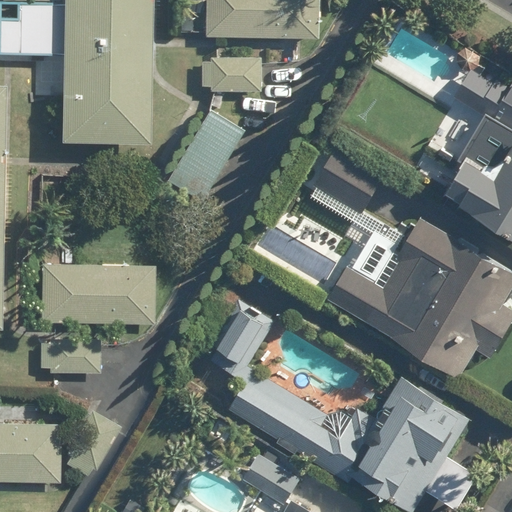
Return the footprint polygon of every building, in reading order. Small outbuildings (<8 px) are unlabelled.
[(0,46),(57,47),(57,0),(13,0),(13,12),(0,11),(0,24),(0,46)] [(148,0),(61,0),(59,141),(147,142),(148,0)] [(323,0),(208,0),(208,35),(323,36),(323,0)] [(214,60),(204,60),(204,84),(212,84),(212,89),(262,89),(262,55),(214,55),(214,60)] [(509,91),(470,67),(452,98),(490,121),(509,91)] [(247,127),(213,107),(170,179),(204,199),(247,127)] [(461,164),(442,197),(466,220),(511,246),(511,142),(490,181),(461,164)] [(379,182),(331,152),(304,197),(353,226),(379,182)] [(389,338),(414,363),(454,378),(471,350),(485,358),(511,315),(511,310),(500,303),(511,283),(511,277),(417,219),(395,254),(401,258),(381,290),(345,268),(326,300),(389,338)] [(152,264),(40,261),(38,321),(151,323),(152,264)] [(207,330),(215,335),(210,343),(217,348),(214,353),(240,371),(276,317),(242,295),(235,305),(224,298),(212,315),(216,317),(207,330)] [(98,338),(47,338),(47,343),(38,343),(38,366),(46,366),(46,371),(98,371),(98,338)] [(229,409),(277,439),(275,443),(295,456),(298,452),(339,478),(366,435),(348,424),(337,441),(306,422),(314,409),(252,371),(229,409)] [(372,436),(353,470),(371,480),(364,493),(398,511),(412,511),(424,492),(452,509),(473,474),(445,457),(467,418),(403,382),(388,409),(382,405),(366,432),(372,436)] [(118,426),(89,409),(63,453),(66,455),(63,461),(85,473),(88,467),(92,469),(118,426)] [(57,421),(0,420),(0,478),(55,479),(57,421)] [(278,458),(267,450),(263,455),(258,452),(241,477),(281,505),(299,480),(274,463),(278,458)]
